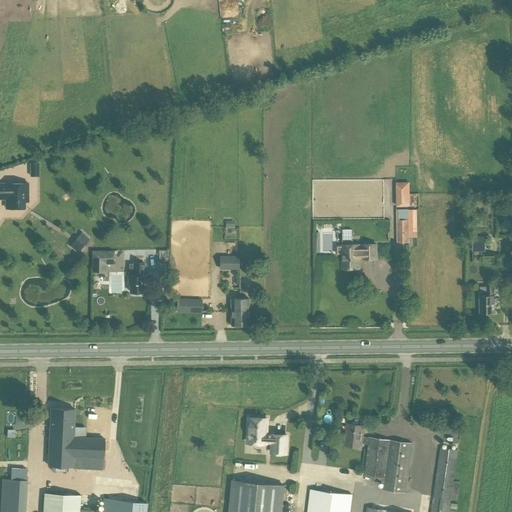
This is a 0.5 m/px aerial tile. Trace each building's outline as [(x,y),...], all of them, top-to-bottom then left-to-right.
[(142,151),(147,151),(147,146),(92,146),(92,157),(142,157),(142,151)] [(92,164),(92,184),(147,184),(147,165),(104,165),(104,164),(92,164)] [(0,197),(6,197),(6,208),(11,208),(13,208),(15,209),(17,208),(19,208),(23,208),(23,201),(25,201),(27,200),(28,198),(28,189),(28,183),(23,183),(6,184),(0,183),(0,197)] [(438,196),(445,200),(449,194),(441,189),(438,196)] [(410,205),(410,196),(396,196),(396,205),(410,205)] [(408,208),(396,208),(396,218),(399,218),(399,242),(409,242),(409,237),(408,208)] [(234,244),(233,235),(223,235),(223,244),(234,244)] [(485,236),(472,237),(473,250),(485,250),(485,236)] [(78,237),(73,242),(79,247),(80,246),(82,247),(85,244),(82,242),(84,241),(78,237)] [(342,245),(342,268),(347,268),(347,270),(354,270),(354,268),(359,268),(359,257),(363,257),(363,259),(376,258),(376,244),(363,244),(363,246),(359,246),(359,244),(352,244),(352,239),(342,240),(342,245)] [(92,250),(92,271),(102,271),(102,261),(113,261),(112,250),(92,250)] [(238,256),(229,256),(229,268),(238,268),(238,256)] [(129,275),(129,284),(131,284),(131,292),(142,292),(142,277),(144,277),(144,262),(134,262),(134,275),(129,275)] [(485,285),(485,286),(485,295),(494,295),(494,286),(494,285),(485,285)] [(494,295),(485,295),(480,295),(480,313),(495,312),(494,295)] [(231,298),(231,326),(249,326),(249,325),(249,298),(231,298)] [(491,331),(501,328),(498,317),(488,320),(491,331)] [(50,408),(48,465),(102,468),(103,438),(84,437),(84,428),(73,427),(74,409),(50,408)] [(267,418),(249,417),(248,442),(266,443),(266,442),(272,442),(272,452),(286,453),(287,435),(273,434),(273,435),(266,435),(267,418)] [(347,423),(344,445),(362,447),(362,443),(368,444),(364,474),(372,475),(371,479),(384,481),(383,489),(405,492),(412,443),(369,437),(363,436),(364,425),(347,423)] [(440,447),(431,511),(449,511),(451,499),(457,500),(460,482),(454,481),(458,449),(440,447)] [(24,511),(26,481),(2,479),(0,511),(24,511)] [(232,480),(228,511),(281,511),(284,486),(232,480)] [(310,489),(307,511),(350,511),(352,494),(310,489)] [(43,494),(42,511),(78,511),(79,496),(43,494)] [(103,498),(101,511),(145,511),(146,503),(118,499),(118,500),(103,498)]
